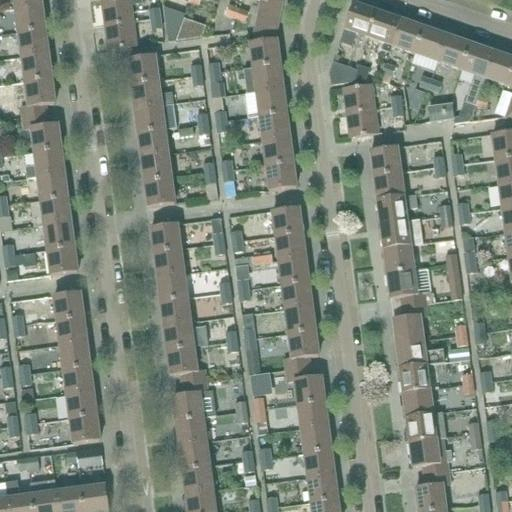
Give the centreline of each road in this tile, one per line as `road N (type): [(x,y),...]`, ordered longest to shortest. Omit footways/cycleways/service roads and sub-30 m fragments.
road 1 (residential): [(368,511),(308,40),(315,0)]
road 2 (residential): [(138,511),(75,0)]
